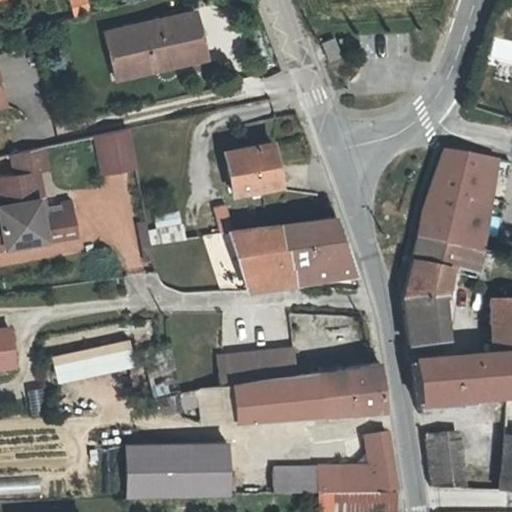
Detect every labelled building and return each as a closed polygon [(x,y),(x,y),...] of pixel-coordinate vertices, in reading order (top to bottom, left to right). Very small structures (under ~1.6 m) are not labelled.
[(69,0),(72,15),(89,13),(87,0),(69,0)] [(201,20),(125,36),(134,77),(163,70),(164,76),(211,66),(201,20)] [(134,77),(125,36),(110,40),(120,85),(164,76),(163,70),(134,77)] [(330,38),(318,43),(325,61),(338,56),(330,38)] [(0,74),(0,111),(9,109),(0,74)] [(101,173),(134,168),(128,134),(95,141),(101,173)] [(280,183),(271,141),(224,150),(232,192),(280,183)] [(421,211),(415,237),(450,243),(478,248),(480,248),(495,158),(442,149),(421,211)] [(0,160),(0,177),(34,172),(43,171),(40,152),(0,160)] [(0,177),(0,250),(74,236),(68,202),(57,205),(59,214),(35,218),(34,211),(41,210),(34,172),(0,177)] [(331,257),(336,276),(353,273),(335,216),(271,224),(290,264),(331,257)] [(247,290),(280,285),(276,266),(285,264),(290,264),(271,224),(228,230),(247,290)] [(138,227),(142,253),(151,251),(149,240),(146,225),(138,227)] [(443,300),(446,272),(450,243),(415,237),(399,305),(406,345),(442,341),(439,300),(443,300)] [(450,243),(446,272),(452,272),(454,264),(474,266),(477,255),(478,248),(450,243)] [(299,282),(336,276),(331,257),(290,264),(299,282)] [(294,283),(285,264),(276,266),(280,285),(294,283)] [(290,264),(285,264),(294,283),(299,282),(290,264)] [(511,293),(491,296),(487,355),(511,351),(511,293)] [(3,329),(0,329),(0,368),(9,367),(3,329)] [(128,340),(52,356),(56,378),(133,363),(128,340)] [(216,356),(220,386),(285,377),(296,376),(292,349),(216,356)] [(511,351),(487,355),(409,363),(417,405),(511,397),(511,351)] [(345,365),(355,408),(381,406),(375,355),(345,365)] [(313,412),(355,408),(345,365),(318,373),(296,376),(285,377),(220,386),(213,387),(216,419),(313,412)] [(368,456),(369,456),(387,454),(384,431),(365,434),(368,456)] [(455,490),(448,436),(423,440),(428,487),(455,490)] [(511,436),(506,436),(501,490),(511,490),(511,436)] [(230,491),(228,439),(125,443),(125,494),(230,491)] [(392,491),(387,454),(369,456),(372,491),(392,491)] [(315,465),(315,492),(364,491),(362,471),(346,472),(345,463),(315,465)] [(264,494),(315,492),(315,465),(264,467),(264,494)]
